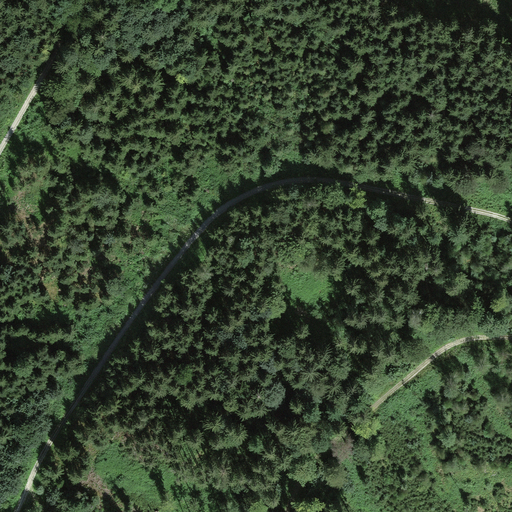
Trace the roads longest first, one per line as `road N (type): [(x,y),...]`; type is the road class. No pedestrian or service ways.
road 1 (track): [(511,221),(323,180),(283,181),(232,199),(204,220),(117,338),(13,511)]
road 2 (track): [(285,511),(309,464),(429,356),(464,338),(511,337)]
road 3 (track): [(84,0),(0,149)]
